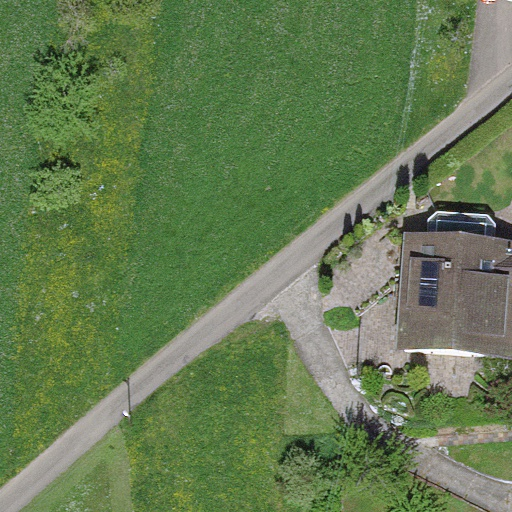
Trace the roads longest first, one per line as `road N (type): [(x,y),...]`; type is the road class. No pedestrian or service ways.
road 1 (residential): [(0,509),(511,81)]
road 2 (track): [(282,268),(342,394),(410,458),(511,504)]
